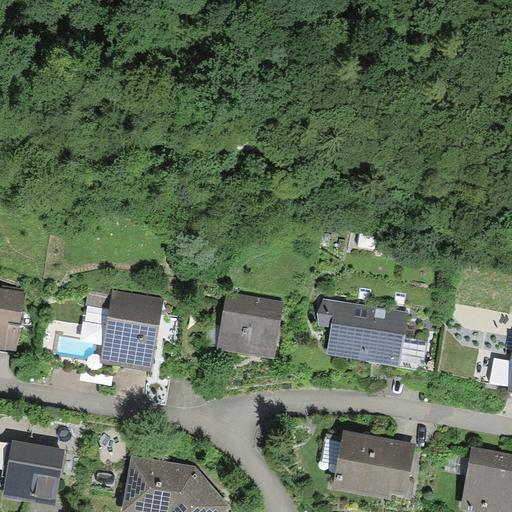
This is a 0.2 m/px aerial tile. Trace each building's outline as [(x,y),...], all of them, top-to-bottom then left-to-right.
[(0,353),(6,355),(17,295),(0,291),(0,353)] [(98,367),(145,376),(158,307),(87,293),(81,327),(105,332),(98,367)] [(220,353),(267,359),(274,310),(227,304),(220,353)] [(331,364),(391,371),(398,317),(322,308),(318,340),(334,342),(331,364)] [(334,493),(399,505),(409,455),(344,443),(334,493)] [(1,498),(45,507),(55,457),(11,448),(1,498)] [(463,511),(469,511),(511,511),(511,466),(473,459),(463,511)] [(131,464),(120,511),(220,511),(192,476),(131,464)]
